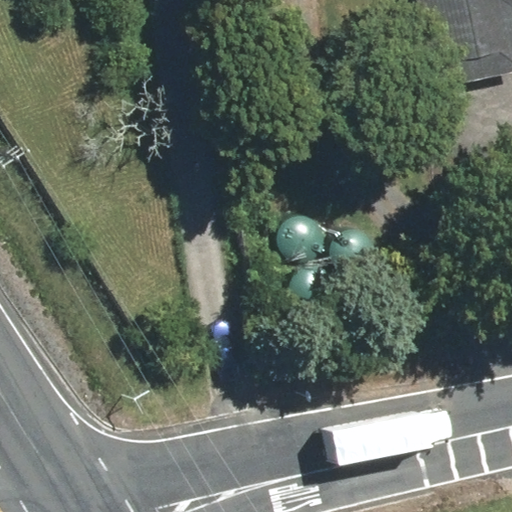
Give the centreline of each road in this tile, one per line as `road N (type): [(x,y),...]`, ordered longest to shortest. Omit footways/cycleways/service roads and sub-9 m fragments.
road 1 (unclassified): [(142,511),(511,430)]
road 2 (tertiary): [(80,511),(0,373)]
